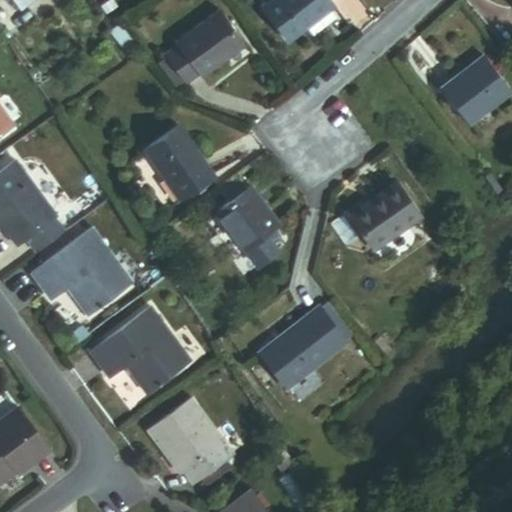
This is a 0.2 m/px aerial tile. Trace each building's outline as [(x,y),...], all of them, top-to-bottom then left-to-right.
[(26,0),(34,10),(46,0),(26,0)] [(303,38),(348,4),(345,0),(284,0),(278,6),(303,38)] [(215,74),(260,41),(235,6),(190,39),(192,42),(212,70),(215,74)] [(199,79),(212,70),(192,42),(179,51),(199,79)] [(483,120),(511,96),(511,70),(497,51),(455,85),(483,120)] [(0,145),(32,121),(0,79),(0,145)] [(156,140),(191,192),(225,169),(191,117),(156,140)] [(37,245),(76,216),(35,160),(0,186),(0,203),(9,215),(13,212),(27,232),(37,245)] [(252,172),(218,194),(226,206),(260,184),(252,172)] [(252,246),(289,222),(263,182),(260,184),(226,206),(252,246)] [(361,216),(384,248),(431,214),(409,182),(361,216)] [(23,235),(27,232),(13,212),(9,215),(23,235)] [(107,314),(144,287),(126,262),(133,257),(111,227),(51,271),(70,298),(87,286),(107,314)] [(144,287),(151,282),(133,257),(126,262),(144,287)] [(270,344),(294,380),(356,338),(333,303),(270,344)] [(165,394),(202,366),(182,340),(189,335),(169,308),(109,352),(128,376),(143,364),(165,394)] [(202,366),(209,361),(189,335),(182,340),(202,366)] [(42,458),(64,442),(31,398),(0,421),(0,462),(10,476),(27,463),(39,454),(42,458)] [(210,482),(249,453),(209,398),(166,430),(182,452),(186,449),(202,470),(210,482)] [(198,473),(202,470),(186,449),(182,452),(198,473)] [(27,463),(30,467),(42,458),(39,454),(27,463)] [(285,511),(263,482),(241,499),(244,503),(232,511),(285,511)] [(223,511),(232,511),(244,503),(241,499),(223,511)]
